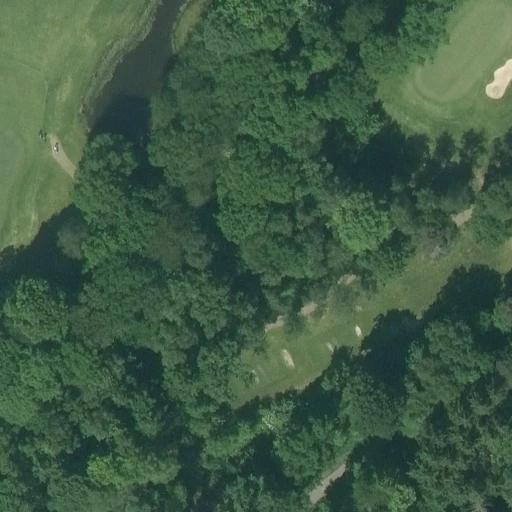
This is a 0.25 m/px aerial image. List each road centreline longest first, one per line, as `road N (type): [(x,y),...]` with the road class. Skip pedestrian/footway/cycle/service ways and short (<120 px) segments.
road 1 (track): [(289,0),(213,169),(0,508)]
road 2 (track): [(151,261),(241,318),(267,323),(511,190)]
